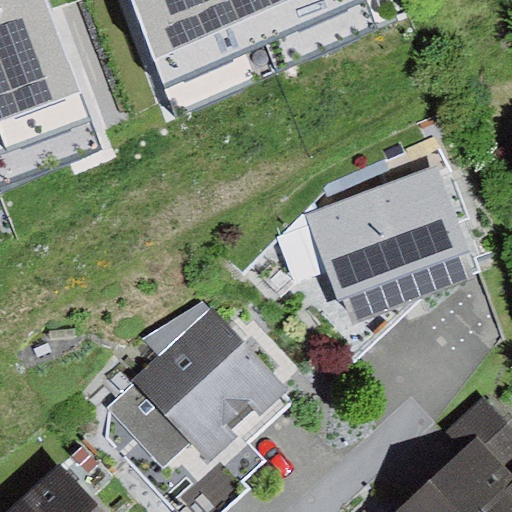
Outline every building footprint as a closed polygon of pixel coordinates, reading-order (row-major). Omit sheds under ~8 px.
[(40,0),(0,0),(0,160),(88,128),(40,0)] [(367,0),(136,0),(167,79),(368,1),(367,0)] [(439,169),(309,215),(353,335),(482,289),(439,169)] [(164,359),(110,412),(105,439),(172,511),(227,511),(251,493),(241,488),(269,464),(250,446),(296,402),(239,341),(208,304),(142,341),(164,359)] [(486,451),(422,511),(511,511),(511,417),(501,407),(471,435),(486,451)] [(100,511),(61,469),(12,511),(100,511)]
